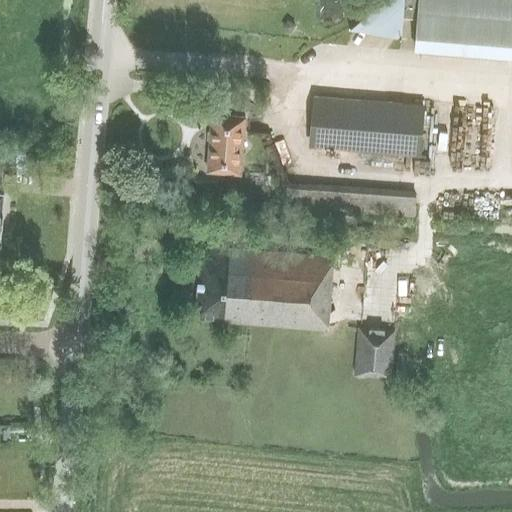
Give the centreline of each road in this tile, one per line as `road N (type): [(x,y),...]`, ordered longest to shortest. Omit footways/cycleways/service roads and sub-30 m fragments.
road 1 (secondary): [(76,346),(106,0)]
road 2 (secondary): [(59,511),(76,346)]
